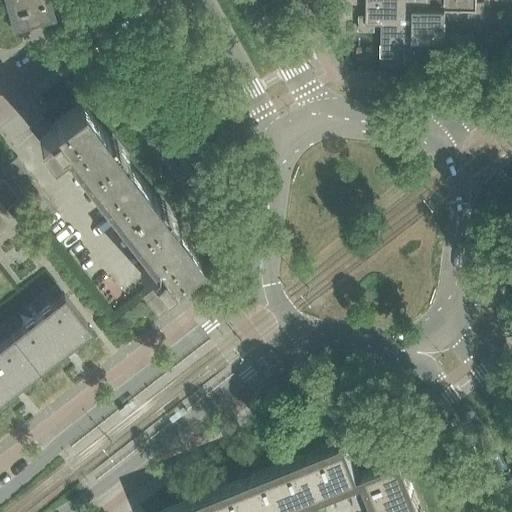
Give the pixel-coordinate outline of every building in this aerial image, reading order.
[(51,7),(49,0),(8,0),(13,17),(51,7)] [(445,31),(446,8),(445,0),(366,0),(366,14),(359,14),(359,30),(375,30),(375,23),(382,23),(381,54),(405,54),(405,62),(421,62),(421,46),(414,46),(414,39),(437,39),(436,57),(452,58),(453,31),(445,31)] [(445,0),(446,8),(469,9),(468,16),(484,16),(484,1),(477,0),(476,0),(445,0)] [(466,77),(466,66),(455,66),(455,77),(466,77)] [(199,252),(140,176),(82,101),(48,126),(45,122),(35,129),(39,134),(38,135),(51,151),(62,142),(153,260),(140,271),(153,288),(154,288),(157,292),(167,285),(163,280),(199,252)] [(7,178),(24,165),(17,156),(0,169),(7,178)] [(14,186),(30,173),(24,165),(7,178),(14,186)] [(20,195),(37,182),(30,173),(14,186),(20,195)] [(19,196),(3,177),(0,179),(0,193),(8,204),(19,196)] [(27,204),(44,190),(37,182),(20,195),(27,204)] [(33,212),(51,199),(44,190),(27,204),(33,212)] [(40,221),(57,207),(51,199),(33,212),(40,221)] [(64,346),(85,330),(86,331),(90,327),(64,293),(12,333),(28,352),(39,367),(43,364),(42,363),(64,346)] [(39,367),(28,352),(12,333),(0,342),(0,396),(14,386),(35,369),(35,370),(39,367)] [(360,472),(356,463),(364,460),(355,436),(346,439),(278,466),(293,502),(360,474),(366,472),(365,470),(360,472)] [(423,511),(412,486),(400,455),(388,460),(386,455),(374,460),(376,465),(364,469),(365,470),(366,472),(381,511),(423,511)] [(266,511),(293,502),(278,466),(220,489),(229,511),(266,511)] [(229,511),(220,489),(163,511),(229,511)]
